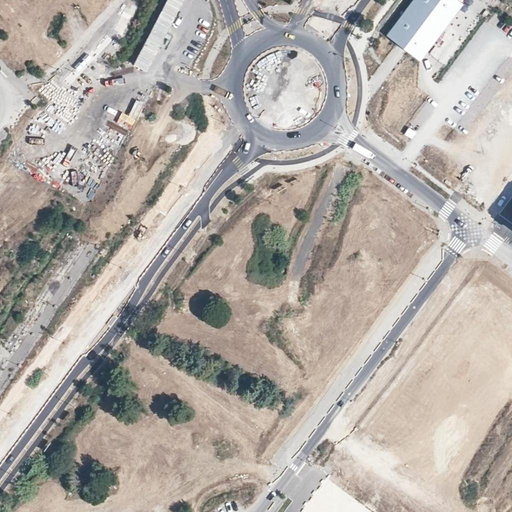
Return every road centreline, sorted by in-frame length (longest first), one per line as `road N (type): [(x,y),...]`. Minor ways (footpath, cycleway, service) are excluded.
road 1 (primary): [(232,102),(0,431)]
road 2 (unclassified): [(230,87),(199,85),(174,101),(145,168),(0,384)]
road 3 (primary): [(0,473),(233,168)]
road 4 (residential): [(301,465),(470,233)]
road 5 (residential): [(0,509),(133,337)]
road 6 (residential): [(301,465),(133,337)]
road 7 (residential): [(133,337),(242,192),(233,168)]
road 8 (unknown): [(16,105),(123,203)]
road 9 (residential): [(16,105),(116,0)]
road 10 (residential): [(358,144),(470,233)]
